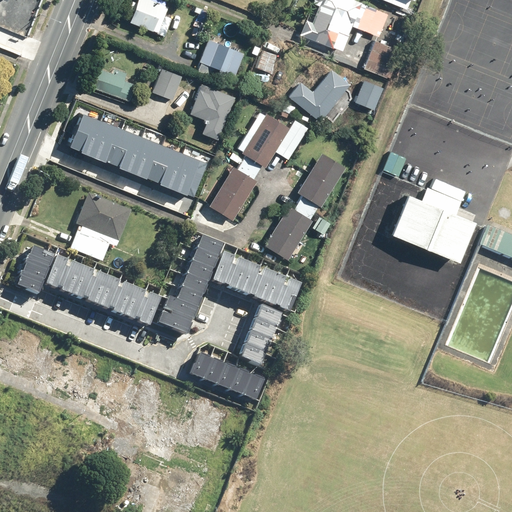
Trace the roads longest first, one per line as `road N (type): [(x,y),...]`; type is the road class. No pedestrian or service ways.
road 1 (residential): [(0,293),(165,361),(213,341),(225,309)]
road 2 (secondary): [(79,0),(0,195)]
